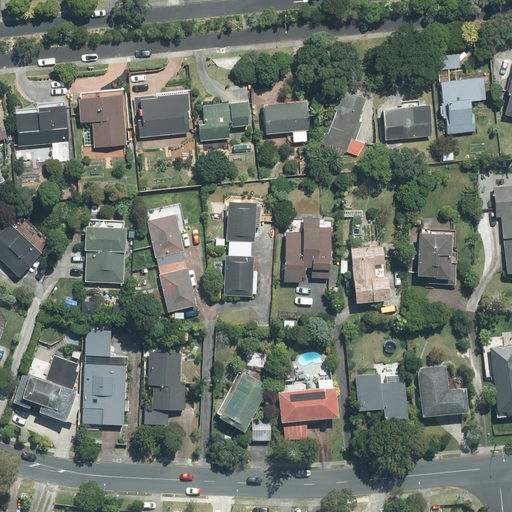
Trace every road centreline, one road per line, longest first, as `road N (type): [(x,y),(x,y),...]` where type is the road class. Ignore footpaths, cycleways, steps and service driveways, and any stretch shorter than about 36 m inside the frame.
road 1 (residential): [(511,12),(0,62)]
road 2 (tertiary): [(0,455),(86,474),(282,484),(497,468)]
road 3 (residential): [(0,30),(268,4)]
